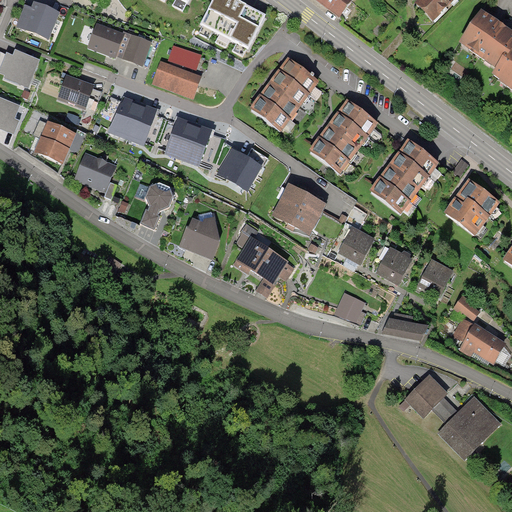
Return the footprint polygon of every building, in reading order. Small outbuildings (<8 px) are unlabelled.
[(234,0),(212,0),(200,25),(249,50),(266,16),(241,3),(234,0)] [(315,0),(339,18),(353,0),(315,0)] [(417,0),(415,3),(433,22),(455,0),(417,0)] [(60,13),(34,3),(32,8),(25,5),(16,28),(49,41),(60,13)] [(508,57),(511,51),(511,31),(502,25),(482,10),(459,43),(496,69),(505,55),(508,57)] [(97,24),(88,49),(116,59),(125,35),(97,24)] [(152,43),(131,35),(122,60),(143,67),(152,43)] [(201,55),(174,46),(169,61),(196,71),(201,55)] [(40,61),(15,51),(13,56),(7,53),(0,69),(0,73),(5,75),(4,78),(28,88),(40,61)] [(511,51),(508,57),(505,55),(496,69),(492,75),(500,80),(499,81),(511,90),(511,51)] [(281,133),(320,82),(289,58),(274,77),(250,109),(281,133)] [(202,77),(161,61),(152,84),(193,100),(202,77)] [(95,86),(67,75),(57,101),(85,112),(95,86)] [(31,93),(24,91),(21,97),(28,100),(31,93)] [(20,106),(0,98),(0,129),(14,135),(20,122),(15,120),(20,106)] [(113,122),(123,103),(111,98),(101,117),(113,122)] [(108,133),(127,140),(141,104),(135,101),(125,98),(123,103),(113,122),(108,133)] [(340,175),(379,124),(348,101),(334,119),(309,152),(340,175)] [(141,104),(127,140),(144,146),(145,144),(158,110),(146,105),(141,104)] [(160,111),(158,110),(145,144),(154,147),(164,119),(158,117),(160,111)] [(165,155),(182,161),(195,124),(189,122),(176,117),(174,124),(176,124),(168,146),(165,155)] [(168,146),(176,124),(174,124),(166,121),(158,142),(168,146)] [(48,122),(41,137),(70,149),(72,145),(77,134),(48,122)] [(195,124),(182,161),(199,167),(202,161),(212,131),(199,126),(195,124)] [(215,132),(212,131),(202,161),(216,166),(225,140),(214,136),(215,132)] [(70,149),(41,137),(34,153),(63,165),(68,154),(70,149)] [(400,215),(440,164),(408,140),(394,159),(369,191),(400,215)] [(241,154),(232,149),(217,174),(248,192),(262,167),(241,154)] [(117,167),(86,154),(74,181),(93,189),(106,194),(117,167)] [(500,203),(469,180),(456,197),(444,214),(475,237),(500,203)] [(160,183),(150,187),(145,198),(149,208),(148,211),(146,210),(140,224),(154,230),(160,216),(158,216),(160,212),(162,211),(170,208),(173,197),(170,187),(160,183)] [(117,186),(111,184),(105,197),(111,200),(117,186)] [(308,195),(289,185),(272,216),(310,237),(327,205),(308,195)] [(129,204),(122,201),(117,213),(124,216),(129,204)] [(220,242),(215,218),(204,220),(203,223),(192,219),(188,228),(187,228),(179,247),(196,254),(213,261),(220,242)] [(375,240),(352,227),(338,254),(361,267),(375,240)] [(244,248),(250,239),(243,234),(236,243),(244,248)] [(289,262),(251,237),(250,239),(244,248),(236,261),(233,265),(246,274),(248,275),(251,271),(264,279),(273,286),(274,285),(279,277),(286,282),(295,269),(287,264),(289,262)] [(318,248),(311,244),(308,250),(315,254),(318,248)] [(511,247),(503,260),(511,266),(511,247)] [(413,260),(390,248),(376,274),(387,280),(398,287),(413,260)] [(110,256),(103,266),(116,274),(122,264),(110,256)] [(428,293),(439,299),(454,272),(432,260),(417,287),(428,293)] [(132,275),(122,269),(118,276),(128,283),(132,275)] [(276,286),(274,285),(273,286),(264,279),(256,291),(268,299),(276,286)] [(366,303),(344,294),(334,316),(361,327),(366,314),(362,312),(366,303)] [(472,303),(463,296),(453,310),(461,316),(463,314),(474,322),(481,313),(470,305),(472,303)] [(390,319),(382,334),(421,342),(429,327),(390,319)] [(491,335),(475,324),(474,326),(463,319),(452,335),(464,343),(459,350),(471,358),(474,353),(493,365),(507,344),(491,335)] [(448,395),(430,376),(404,400),(423,419),(433,410),(445,399),(448,395)] [(501,424),(474,397),(459,413),(446,425),(438,433),(464,460),(501,424)] [(459,413),(445,399),(433,410),(446,425),(459,413)]
